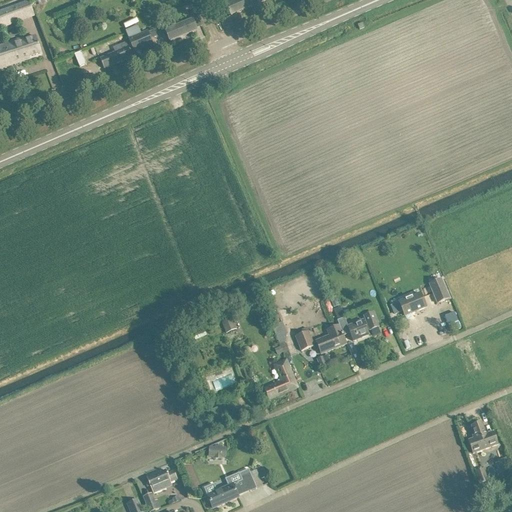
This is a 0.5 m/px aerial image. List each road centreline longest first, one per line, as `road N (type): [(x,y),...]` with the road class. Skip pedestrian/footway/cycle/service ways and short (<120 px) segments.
road 1 (unclassified): [(45,511),(511,313)]
road 2 (unclassified): [(511,390),(240,511)]
road 3 (unclassified): [(0,138),(219,44)]
road 4 (secondary): [(0,161),(125,108)]
